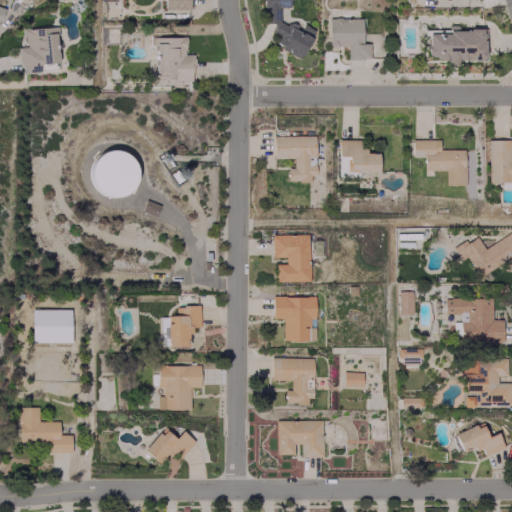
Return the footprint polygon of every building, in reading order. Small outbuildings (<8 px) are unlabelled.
[(298,58),(313,30),(302,24),(299,30),(286,23),(282,23),(278,21),(278,7),(288,6),(288,0),(262,0),(263,22),(271,22),(271,32),(276,35),(276,46),(298,58)] [(327,18),(327,46),(345,46),(345,59),(368,58),(368,43),(361,43),(361,17),(327,18)] [(482,60),(482,28),(457,28),(457,25),(447,25),(447,31),(426,31),(426,57),(445,58),(445,65),(456,65),(456,60),(482,60)] [(21,28),(23,46),(17,46),(18,72),(39,71),(38,63),(57,62),(55,26),(21,28)] [(272,158),(292,157),(292,167),(286,167),(286,181),(313,180),(313,135),(272,135),(272,158)] [(358,139),(337,139),(336,172),(376,173),(376,151),(358,151),(358,139)] [(462,148),(438,149),(438,139),(410,139),(411,156),(422,155),(423,169),(443,169),(444,185),(463,184),(462,148)] [(510,139),(486,139),(485,181),(511,181),(511,152),(510,153),(510,139)] [(134,153),(91,152),(90,194),(133,195),(134,153)] [(506,269),(511,265),(511,229),(482,247),(475,236),(465,242),(464,239),(451,246),(458,259),(465,255),(477,276),(502,262),(506,269)] [(308,280),(307,233),(270,234),(270,257),(283,256),(283,263),(273,263),(274,281),(308,280)] [(410,290),(395,290),(396,313),(410,313),(410,290)] [(314,295),(271,295),(271,317),(281,317),(281,340),(313,340),(313,327),(308,327),(308,318),(314,318),(314,295)] [(501,319),(491,319),(490,297),(443,297),(443,313),(458,313),(458,342),(501,341),(501,319)] [(198,326),(198,305),(173,305),(174,315),(164,315),(165,346),(187,345),(187,326),(198,326)] [(69,341),(69,308),(29,309),(29,342),(69,341)] [(396,348),(396,356),(418,356),(418,347),(396,348)] [(311,357),(270,357),(269,379),(289,379),(289,389),(283,389),(283,403),(310,403),(311,357)] [(509,405),(509,381),(496,381),(496,375),(506,375),(506,358),(462,358),(462,405),(509,405)] [(187,387),(198,386),(197,364),(154,365),(155,409),(187,408),(187,387)] [(341,385),(360,385),(360,372),(341,371),(341,385)] [(399,406),(419,407),(420,397),(400,396),(399,406)] [(69,451),(69,433),(57,433),(57,420),(36,421),(36,406),(17,406),(17,443),(43,443),(43,451),(69,451)] [(274,419),(274,454),(292,454),(292,443),(299,443),(299,456),(321,456),(321,419),(274,419)] [(502,447),(496,431),(486,435),(481,422),(453,433),(460,452),(478,445),(482,455),(502,447)] [(141,450),(157,463),(171,448),(179,456),(193,440),(180,430),(174,437),(162,426),(141,450)]
